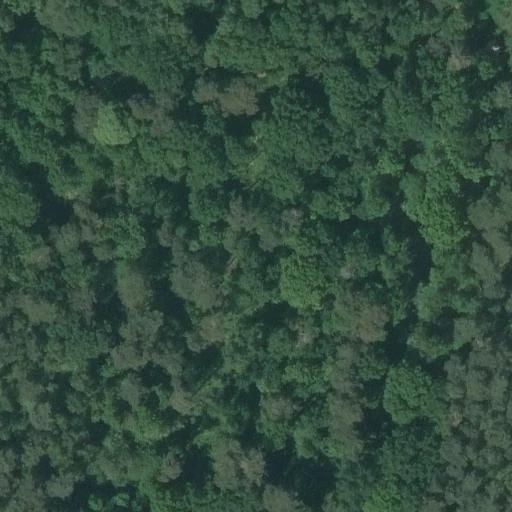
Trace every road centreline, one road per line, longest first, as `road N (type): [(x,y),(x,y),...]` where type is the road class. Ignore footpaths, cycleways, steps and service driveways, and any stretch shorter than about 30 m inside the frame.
road 1 (track): [(0,22),(511,129)]
road 2 (track): [(162,508),(0,242)]
road 3 (track): [(0,470),(181,511)]
